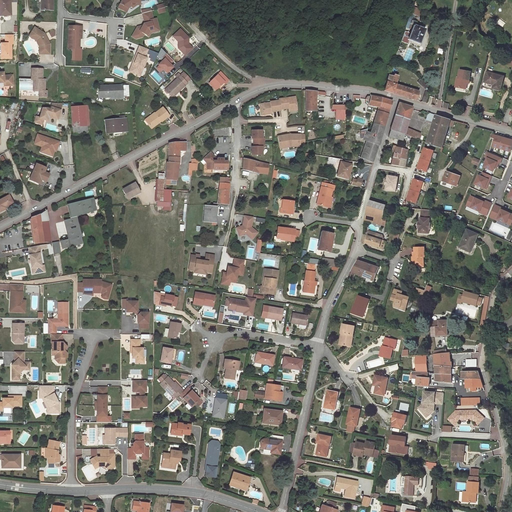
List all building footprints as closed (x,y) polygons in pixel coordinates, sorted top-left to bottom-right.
[(0,0),(0,15),(11,15),(9,0),(0,0)] [(52,0),(41,0),(41,10),(52,10),(52,0)] [(136,3),(140,2),(139,0),(121,0),(118,8),(126,12),(128,8),(131,6),(136,3)] [(411,13),(418,16),(420,9),(413,7),(411,13)] [(152,15),(143,17),(145,23),(143,24),(142,26),(141,28),(139,27),(137,27),(132,36),(136,39),(138,35),(142,37),(144,34),(147,36),(149,31),(153,30),(153,28),(158,27),(156,18),(153,19),(152,15)] [(417,22),(409,19),(406,27),(412,30),(408,40),(419,44),(424,30),(415,26),(417,22)] [(82,26),(68,26),(68,48),(79,49),(79,39),(79,30),(81,31),(82,26)] [(159,30),(158,27),(153,28),(153,30),(149,31),(147,36),(148,36),(150,33),(159,30)] [(49,55),(50,45),(44,34),(34,28),(29,37),(36,41),(37,41),(40,47),(39,48),(39,55),(49,55)] [(180,40),(180,46),(187,54),(193,48),(189,44),(190,39),(189,37),(187,36),(189,35),(184,30),(181,33),(179,30),(175,34),(180,40)] [(13,35),(5,35),(5,43),(1,43),(1,60),(13,60),(13,35)] [(148,49),(139,46),(136,54),(137,55),(131,69),(136,71),(135,74),(140,76),(147,58),(144,57),(148,49)] [(162,57),(156,63),(157,64),(161,67),(165,71),(171,65),(166,61),(170,57),(164,52),(161,55),(162,57)] [(137,55),(136,54),(129,72),(135,74),(136,71),(131,69),(137,55)] [(487,72),(484,82),(494,85),(496,85),(495,89),(500,91),(504,77),(492,73),(493,70),(489,68),(488,72),(487,72)] [(42,80),(42,70),(31,69),(31,80),(33,80),(33,91),(44,91),(44,81),(42,82),(42,80)] [(470,72),(460,70),(459,78),(457,78),(455,87),(466,89),(467,81),(469,82),(470,72)] [(0,82),(4,82),(4,86),(13,85),(12,75),(3,76),(3,72),(0,72),(0,73),(0,74),(0,73),(0,82)] [(177,78),(165,90),(170,96),(177,90),(178,92),(187,83),(191,79),(184,72),(180,75),(178,74),(175,76),(177,78)] [(210,82),(217,88),(217,89),(218,87),(223,83),(224,84),(228,80),(220,72),(210,82)] [(392,77),(388,75),(384,90),(416,100),(418,92),(395,85),(397,76),(393,75),(392,77)] [(420,79),(417,82),(425,90),(421,102),(425,103),(428,95),(428,87),(420,79)] [(123,85),(98,86),(98,97),(111,97),(111,99),(123,99),(123,96),(123,86),(123,85)] [(317,91),(305,90),(305,111),(316,111),(315,98),(316,94),(325,96),(325,94),(324,92),(317,91)] [(374,97),(367,96),(365,100),(369,101),(368,105),(379,107),(373,124),(384,127),(392,101),(381,98),(374,97)] [(295,97),(279,99),(279,101),(280,110),(288,108),(288,110),(297,108),(295,97)] [(270,103),(261,104),(263,115),(272,113),(272,112),(280,111),(280,110),(279,101),(270,102),(270,103)] [(62,104),(52,103),(50,109),(47,108),(42,108),(39,118),(36,117),(35,121),(36,123),(41,124),(42,123),(43,120),(47,121),(47,118),(50,117),(52,117),(52,118),(57,120),(62,104)] [(412,108),(399,103),(390,130),(403,134),(404,135),(406,128),(412,108)] [(83,106),(70,107),(71,127),(85,125),(83,106)] [(155,112),(146,119),(150,123),(148,124),(151,128),(158,123),(158,122),(160,120),(161,121),(161,122),(169,116),(162,107),(155,113),(155,112)] [(345,109),(336,109),(335,119),(338,119),(345,119),(345,109)] [(436,116),(429,113),(427,119),(434,122),(436,116)] [(119,119),(105,120),(106,133),(113,132),(113,133),(115,133),(115,134),(122,133),(122,131),(128,131),(126,118),(124,118),(124,116),(119,116),(119,119)] [(451,120),(436,116),(434,122),(427,143),(442,148),(449,125),(451,120)] [(384,127),(373,124),(370,134),(365,132),(365,131),(361,132),(360,138),(363,138),(367,139),(361,157),(365,159),(366,160),(367,160),(371,162),(373,161),(373,160),(374,160),(374,159),(384,127)] [(85,125),(71,127),(72,129),(72,134),(87,133),(87,125),(85,125)] [(262,130),(251,130),(251,139),(254,139),(254,143),(264,143),(264,138),(262,138),(262,130)] [(403,134),(390,130),(388,136),(402,140),(403,134)] [(419,134),(409,130),(407,136),(416,139),(419,134)] [(511,136),(494,132),(485,155),(498,159),(506,139),(511,140),(511,136)] [(57,149),(59,142),(37,135),(34,144),(42,147),(45,148),(43,153),(52,156),(54,151),(55,149),(57,149)] [(287,135),(278,136),(279,146),(287,144),(287,146),(300,147),(300,144),(305,144),(305,135),(291,135),(291,136),(288,137),(287,135)] [(426,142),(417,140),(410,168),(419,171),(426,142)] [(185,142),(169,143),(169,162),(166,162),(165,184),(176,184),(176,180),(178,163),(179,150),(185,150),(185,151),(185,150),(185,142)] [(254,147),(251,147),(251,155),(262,155),(262,147),(264,147),(264,143),(254,143),(254,147)] [(396,146),(393,146),(391,152),(394,152),(392,158),(391,165),(404,167),(407,151),(396,147),(396,146)] [(210,152),(203,158),(207,164),(207,169),(227,170),(227,161),(223,161),(213,161),(213,159),(215,157),(210,152)] [(259,162),(243,159),(243,170),(257,173),(258,171),(259,162)] [(198,160),(191,160),(191,164),(189,164),(189,170),(191,171),(196,169),(197,164),(199,162),(198,160)] [(259,162),(258,171),(267,172),(269,164),(259,161),(259,162)] [(507,172),(511,163),(506,161),(502,170),(507,172)] [(349,164),(340,162),(337,176),(347,178),(348,174),(349,174),(350,169),(348,169),(349,164)] [(46,168),(36,164),(29,180),(39,184),(41,180),(46,182),(49,174),(44,172),(46,168)] [(460,176),(447,171),(444,180),(453,183),(452,185),(457,186),(460,176)] [(482,172),(481,176),(478,175),(473,185),(487,190),(492,176),(482,172)] [(398,177),(388,176),(388,181),(387,185),(386,190),(396,191),(398,177)] [(353,179),(351,185),(360,187),(362,179),(357,178),(357,180),(353,179)] [(508,181),(499,178),(494,192),(502,196),(508,181)] [(418,204),(423,181),(412,179),(407,202),(418,204)] [(135,183),(122,189),(127,199),(140,192),(135,183)] [(334,186),(322,183),(316,204),(327,207),(330,197),(332,190),(333,190),(334,186)] [(228,191),(219,190),(217,203),(228,204),(228,191)] [(9,195),(0,199),(0,211),(6,208),(5,207),(13,203),(9,195)] [(465,207),(487,216),(492,204),(470,195),(465,207)] [(93,199),(67,205),(70,216),(95,210),(93,199)] [(293,201),(283,200),(282,209),(280,208),(280,213),(293,214),(293,210),(292,210),(293,201)] [(386,206),(369,201),(366,212),(367,212),(365,220),(382,225),(384,216),(386,206)] [(213,207),(204,206),(203,222),(212,222),(216,222),(217,203),(213,203),(213,207)] [(511,226),(511,223),(511,212),(494,206),(489,218),(511,226)] [(40,214),(31,218),(34,244),(51,241),(48,220),(46,210),(40,214)] [(430,210),(422,210),(421,218),(420,218),(420,222),(420,224),(421,224),(421,226),(420,226),(419,228),(419,233),(429,234),(429,229),(430,229),(431,223),(430,223),(430,219),(429,218),(430,210)] [(253,217),(244,215),(242,226),(236,228),(239,236),(245,234),(252,239),(257,232),(251,227),(253,217)] [(75,218),(64,221),(69,240),(61,242),(62,248),(82,243),(75,218)] [(295,230),(277,227),(276,236),(276,237),(281,237),(280,240),(293,242),(294,237),(295,231),(295,230)] [(478,235),(467,230),(459,247),(468,251),(473,242),(475,243),(478,235)] [(367,233),(366,235),(379,239),(380,234),(369,231),(367,233)] [(329,233),(321,232),(317,250),(329,252),(333,234),(331,234),(329,233)] [(380,234),(379,239),(366,235),(364,234),(362,239),(362,242),(364,244),(366,243),(383,249),(386,242),(383,241),(383,238),(382,235),(380,234)] [(58,242),(52,243),(53,254),(60,253),(58,242)] [(47,248),(46,244),(43,245),(28,247),(30,255),(29,255),(30,260),(30,263),(31,268),(36,267),(37,273),(45,271),(44,265),(41,266),(39,254),(40,253),(40,249),(47,248)] [(424,247),(415,248),(415,252),(412,253),(413,262),(415,262),(415,267),(421,267),(421,263),(424,262),(424,257),(425,257),(424,247)] [(196,256),(191,255),(189,270),(194,271),(195,268),(206,269),(206,272),(211,273),(214,255),(206,254),(205,261),(199,260),(199,256),(196,256)] [(244,260),(234,258),(232,267),(232,270),(229,272),(226,271),(226,273),(223,272),(222,280),(227,281),(229,280),(236,281),(237,275),(242,275),(243,270),(242,270),(243,266),(244,260)] [(322,258),(321,265),(327,266),(332,267),(333,260),(322,258)] [(363,262),(357,261),(351,271),(352,272),(355,273),(374,281),(379,268),(363,262)] [(278,271),(265,269),(262,286),(263,286),(265,273),(277,275),(278,271)] [(306,271),(305,271),(304,280),(306,281),(304,292),(313,293),(315,282),(313,281),(314,272),(313,272),(306,271)] [(261,286),(260,292),(275,295),(276,288),(274,287),(275,280),(277,280),(277,275),(265,273),(263,286),(262,286),(261,286)] [(98,290),(100,290),(102,291),(102,292),(102,296),(104,299),(107,299),(110,289),(107,288),(108,284),(101,282),(101,280),(83,279),(83,282),(83,292),(83,294),(92,294),(92,291),(98,291),(98,290)] [(22,300),(22,285),(10,284),(10,292),(11,291),(10,308),(21,309),(22,300)] [(173,296),(154,292),(153,303),(163,305),(163,304),(166,305),(171,306),(173,296)] [(479,296),(464,292),(463,296),(462,299),(463,299),(477,303),(476,304),(480,305),(482,299),(478,298),(479,296)] [(214,296),(195,293),(193,303),(202,305),(202,303),(213,305),(214,296)] [(397,296),(393,295),(391,300),(396,301),(394,305),(400,307),(401,306),(406,307),(409,298),(404,296),(405,294),(401,293),(401,295),(398,294),(397,296)] [(369,299),(358,296),(355,305),(354,304),(351,313),(357,315),(358,312),(363,314),(365,307),(366,307),(369,299)] [(127,299),(121,299),(121,308),(126,308),(126,312),(134,312),(136,313),(138,311),(137,309),(137,301),(126,301),(127,299)] [(250,302),(229,299),(226,299),(225,306),(228,306),(228,307),(236,308),(235,310),(235,311),(248,313),(248,311),(250,304),(250,302)] [(21,309),(10,308),(10,312),(25,312),(25,300),(22,300),(21,309)] [(66,326),(66,321),(68,321),(68,303),(58,303),(58,319),(48,319),(48,326),(56,326),(66,326)] [(282,309),(268,307),(266,318),(280,320),(282,309)] [(358,312),(357,315),(363,317),(366,307),(365,307),(363,314),(358,312)] [(138,311),(136,313),(137,315),(137,323),(140,323),(140,328),(148,328),(148,313),(140,312),(138,311)] [(308,316),(292,313),(290,323),(299,324),(298,327),(305,328),(306,325),(306,326),(308,316)] [(447,320),(431,321),(432,327),(432,336),(448,335),(447,320)] [(181,324),(170,322),(169,329),(167,337),(176,339),(177,332),(179,332),(181,324)] [(23,343),(24,324),(12,324),(12,333),(13,333),(13,336),(12,336),(12,341),(15,343),(23,343)] [(355,327),(343,324),(341,333),(342,333),(345,334),(343,345),(351,347),(355,327)] [(62,342),(62,334),(56,334),(51,334),(51,342),(52,342),(52,348),(53,348),(53,351),(55,351),(55,355),(55,359),(59,363),(65,363),(65,358),(67,358),(67,353),(64,350),(67,347),(62,342)] [(397,341),(385,338),(384,345),(385,345),(384,347),(382,346),(380,356),(390,358),(393,349),(395,349),(397,341)] [(139,348),(139,340),(131,340),(131,348),(132,348),(132,353),(132,358),(136,358),(136,362),(144,362),(144,358),(142,358),(142,348),(139,348)] [(172,349),(163,347),(160,361),(170,363),(172,349)] [(24,362),(24,352),(14,352),(14,362),(11,365),(12,365),(12,380),(18,380),(18,374),(20,372),(22,370),(25,367),(30,367),(30,362),(24,362)] [(274,355),(256,352),(255,362),(272,365),(274,355)] [(434,355),(436,373),(451,374),(451,373),(451,367),(450,356),(450,354),(450,353),(446,354),(434,355)] [(302,360),(284,357),(282,367),(300,370),(302,360)] [(239,362),(227,360),(225,368),(224,378),(234,380),(236,370),(238,370),(239,362)] [(390,372),(399,369),(397,364),(389,367),(390,372)] [(428,373),(413,372),(412,375),(416,375),(418,375),(417,377),(417,378),(416,385),(419,386),(423,386),(429,386),(430,378),(427,378),(428,373)] [(451,374),(436,373),(436,382),(451,383),(451,374)] [(161,382),(160,384),(172,397),(172,396),(175,399),(178,396),(183,391),(180,388),(179,389),(173,383),(167,376),(166,378),(163,374),(158,379),(161,382)] [(388,378),(376,376),(374,382),(377,382),(376,386),(375,393),(384,395),(388,378)] [(481,379),(466,379),(466,388),(471,388),(472,391),(477,391),(477,388),(483,387),(481,379)] [(131,392),(140,392),(144,392),(146,392),(146,381),(131,381),(131,392)] [(279,386),(266,384),(265,392),(255,391),(254,397),(281,401),(282,389),(279,388),(279,386)] [(53,385),(40,385),(40,398),(42,398),(44,398),(49,407),(49,413),(59,413),(59,403),(58,403),(55,398),(53,394),(53,385)] [(106,387),(98,387),(98,395),(97,395),(97,401),(95,401),(95,410),(97,410),(97,416),(106,416),(106,387)] [(190,392),(187,388),(183,391),(178,396),(182,399),(183,398),(188,403),(185,405),(188,410),(193,405),(199,400),(191,391),(190,392)] [(239,390),(238,399),(245,400),(246,391),(239,390)] [(338,393),(328,391),(324,408),(335,410),(338,393)] [(139,407),(146,407),(146,397),(144,397),(144,392),(140,392),(140,397),(132,397),(132,405),(136,405),(136,407),(139,407)] [(444,393),(424,392),(424,402),(422,402),(422,405),(419,408),(424,414),(427,411),(430,414),(434,411),(434,406),(432,406),(432,403),(434,404),(443,404),(444,393)] [(215,398),(212,416),(223,418),(226,400),(227,395),(216,393),(215,398)] [(21,405),(21,396),(12,396),(12,399),(8,399),(2,399),(2,403),(0,402),(0,410),(3,410),(3,407),(12,407),(12,406),(21,405)] [(360,410),(350,408),(347,424),(349,425),(355,426),(357,426),(360,410)] [(282,411),(264,409),(262,423),(280,425),(282,411)] [(390,426),(403,429),(407,414),(393,411),(390,426)] [(456,411),(448,419),(455,425),(460,420),(460,418),(471,418),(473,420),(478,425),(484,418),(476,411),(456,411)] [(177,424),(172,423),(171,429),(173,430),(173,434),(182,435),(182,434),(189,435),(191,425),(186,424),(185,425),(182,425),(182,424),(178,423),(177,424)] [(127,428),(105,429),(105,435),(105,440),(107,440),(107,444),(114,444),(114,437),(115,436),(118,436),(127,436),(127,428)] [(0,441),(4,441),(4,443),(9,443),(9,434),(5,434),(5,431),(0,431),(0,441)] [(331,437),(319,434),(317,442),(319,443),(317,453),(327,455),(329,445),(330,445),(331,437)] [(133,448),(127,448),(127,459),(135,459),(135,455),(135,454),(139,454),(141,455),(142,456),(148,456),(148,447),(146,448),(143,445),(143,435),(139,435),(135,435),(135,441),(133,443),(133,448)] [(279,454),(281,442),(282,442),(283,437),(268,435),(267,440),(266,439),(263,440),(262,441),(261,441),(260,443),(260,444),(261,445),(261,446),(262,448),(264,448),(271,449),(271,453),(279,454)] [(406,437),(391,435),(390,444),(393,444),(392,452),(405,454),(406,448),(404,448),(405,446),(406,437)] [(59,442),(49,440),(47,449),(47,458),(48,458),(48,463),(54,463),(54,462),(58,462),(58,457),(57,457),(57,455),(57,451),(59,442)] [(366,444),(356,442),(356,444),(354,453),(354,455),(363,457),(364,454),(366,454),(366,455),(371,456),(372,449),(374,450),(376,443),(366,441),(366,444)] [(212,442),(208,445),(208,448),(209,449),(208,456),(207,456),(205,471),(206,471),(205,476),(215,477),(219,446),(216,443),(212,442)] [(465,446),(453,445),(452,461),(462,462),(463,452),(465,452),(464,451),(465,446)] [(108,449),(99,449),(99,453),(100,452),(100,456),(101,456),(101,457),(97,457),(97,456),(90,460),(94,467),(97,466),(98,466),(98,467),(103,467),(105,468),(107,471),(111,469),(110,467),(114,464),(114,454),(113,454),(108,454),(108,452),(108,449)] [(180,452),(171,450),(170,454),(163,453),(162,464),(168,465),(168,468),(175,469),(175,463),(176,460),(178,461),(179,461),(180,452)] [(20,455),(1,455),(1,465),(9,465),(9,466),(20,466),(20,455)] [(88,466),(84,468),(88,477),(93,475),(88,466)] [(249,478),(233,472),(229,485),(237,487),(237,485),(246,488),(249,478)] [(406,476),(406,477),(401,476),(401,486),(405,487),(405,495),(414,496),(414,485),(419,485),(419,477),(406,476)] [(357,482),(337,478),(335,487),(340,488),(346,489),(344,496),(354,498),(357,482)] [(469,482),(468,482),(468,492),(466,492),(465,502),(476,503),(477,493),(479,493),(479,483),(469,482)] [(364,496),(361,505),(368,507),(371,498),(364,496)] [(147,511),(149,504),(140,502),(140,500),(139,500),(138,502),(133,501),(133,507),(139,508),(138,510),(138,511),(137,511),(147,511)] [(327,507),(321,505),(318,511),(336,511),(337,510),(334,509),(336,504),(328,502),(327,507)]
